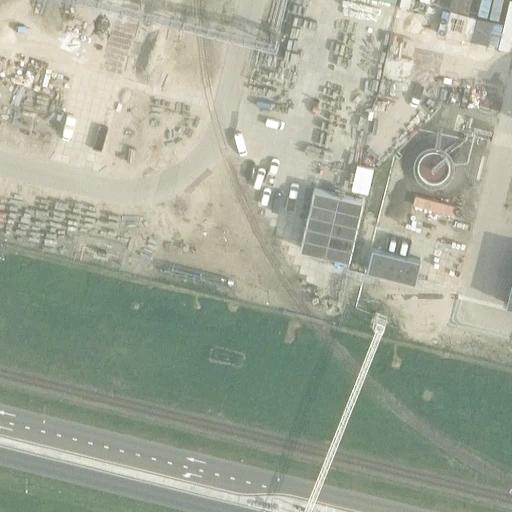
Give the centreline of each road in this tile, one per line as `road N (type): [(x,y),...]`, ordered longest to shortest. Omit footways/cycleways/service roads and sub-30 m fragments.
road 1 (secondary): [(401,511),(0,412)]
road 2 (secondary): [(0,453),(230,511)]
road 3 (unknown): [(226,99),(297,96),(329,5)]
road 4 (unknown): [(511,69),(433,64),(387,118)]
